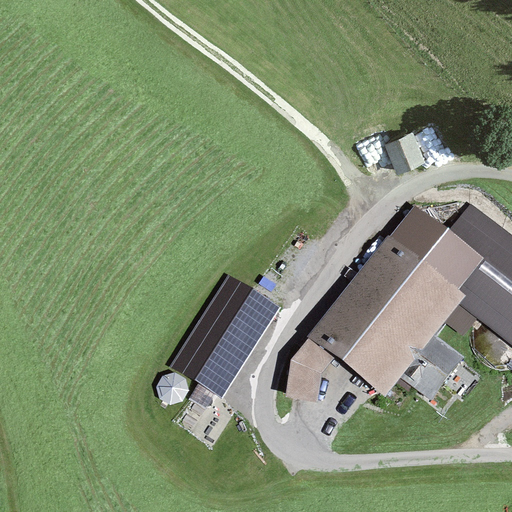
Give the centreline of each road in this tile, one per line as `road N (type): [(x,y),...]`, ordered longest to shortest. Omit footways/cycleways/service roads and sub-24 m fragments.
road 1 (unclassified): [(511,456),(310,463),(280,449),(264,415),(282,347),(379,214),(445,175),(511,174)]
road 2 (track): [(379,214),(303,123),(145,0)]
